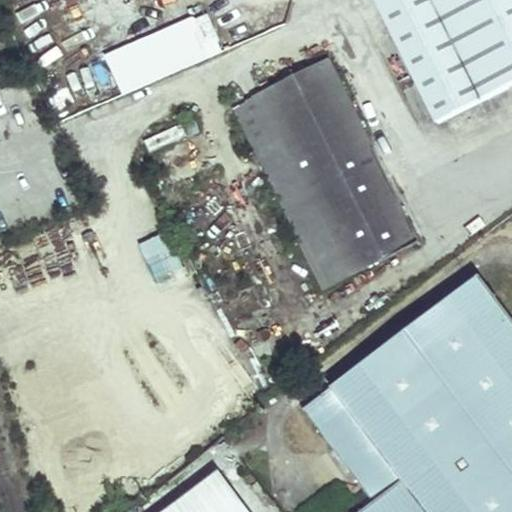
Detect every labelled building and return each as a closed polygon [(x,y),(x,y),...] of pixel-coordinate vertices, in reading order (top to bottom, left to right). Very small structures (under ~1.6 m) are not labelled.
[(511,0),(369,0),(438,137),(511,99),(511,0)] [(103,53),(119,94),(223,53),(207,12),(103,53)] [(258,106),(347,285),(415,252),(325,72),(258,106)] [(231,120),(320,298),(347,285),(258,106),(231,120)] [(150,280),(180,272),(169,233),(139,241),(150,280)] [(246,511),(217,472),(164,511),(511,511),(511,331),(475,283),(299,415),(368,507),(361,511),(246,511)]
